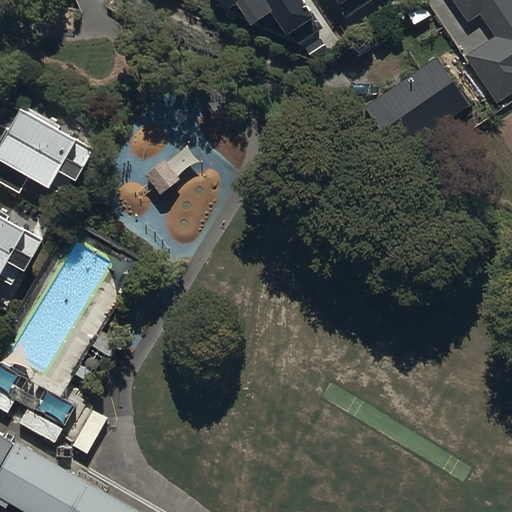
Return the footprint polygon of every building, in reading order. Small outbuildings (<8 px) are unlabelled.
[(221,0),(228,9),(236,3),(251,26),(271,13),(287,36),(314,18),(301,0),(221,0)] [(335,0),(347,16),(370,0),(335,0)] [(511,0),(450,0),(468,25),(480,17),(495,39),(465,59),(497,106),(511,96),(511,0)] [(470,107),(436,59),(362,111),(395,159),(470,107)] [(94,152),(24,110),(9,134),(6,133),(0,143),(0,188),(20,200),(32,180),(64,199),(73,184),(79,188),(88,173),(83,170),(94,152)] [(43,236),(0,211),(0,296),(7,300),(43,236)] [(166,511),(0,418),(0,477),(62,511),(166,511)]
